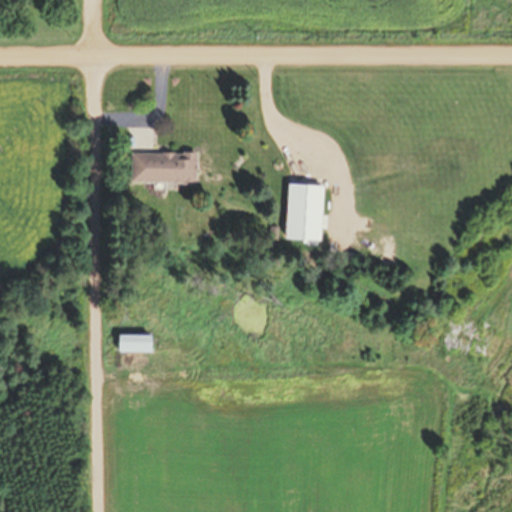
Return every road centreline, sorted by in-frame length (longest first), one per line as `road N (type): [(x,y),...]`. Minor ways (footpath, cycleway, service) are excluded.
road 1 (residential): [(95,511),(90,0)]
road 2 (residential): [(511,54),(0,55)]
